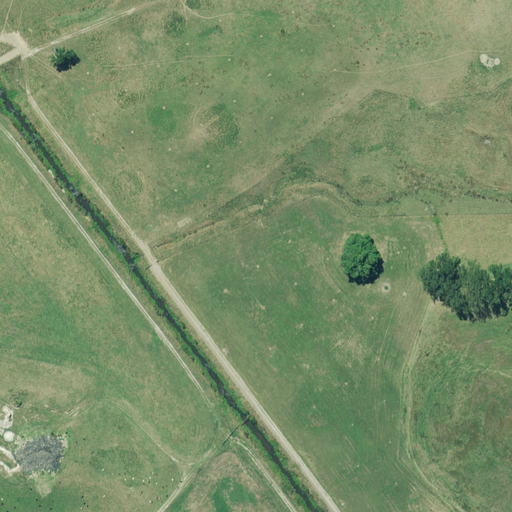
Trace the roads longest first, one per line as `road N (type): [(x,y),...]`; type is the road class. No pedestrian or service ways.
road 1 (track): [(341,511),(0,54)]
road 2 (track): [(292,511),(249,450),(230,441),(190,465),(175,462),(131,415),(100,401),(30,436)]
road 3 (track): [(230,441),(199,446),(158,427),(104,376),(0,350)]
road 4 (track): [(14,75),(30,53),(161,0)]
